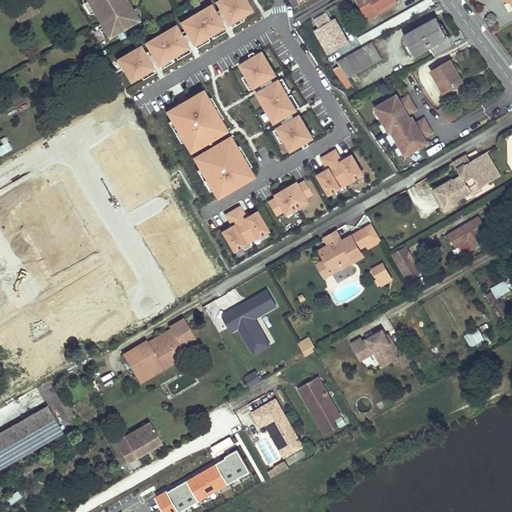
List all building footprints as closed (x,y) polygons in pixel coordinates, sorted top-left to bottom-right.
[(32,0),(24,0),(10,9),(18,22),(38,10),(32,0)] [(126,0),(87,0),(109,36),(137,20),(126,0)] [(179,19),(194,44),(226,25),(211,0),(179,19)] [(215,0),(229,25),(255,11),(248,0),(215,0)] [(358,0),(368,18),(379,13),(378,9),(393,0),(358,0)] [(397,2),(396,0),(393,0),(378,9),(379,13),(397,2)] [(314,30),(328,54),(350,42),(337,19),(331,22),(326,13),(312,21),(316,29),(314,30)] [(453,46),(436,17),(403,36),(415,57),(430,49),(434,57),(453,46)] [(144,37),(156,64),(190,50),(179,23),(144,37)] [(382,59),(372,42),(337,61),(348,78),(382,59)] [(117,53),(127,80),(154,70),(144,43),(117,53)] [(239,62),(253,88),(279,74),(264,48),(239,62)] [(462,82),(451,61),(431,72),(443,93),(462,82)] [(280,75),(255,90),(274,122),(299,108),(280,75)] [(215,197),(255,175),(206,85),(166,107),(215,197)] [(391,102),(377,110),(391,135),(393,134),(407,158),(421,149),(418,144),(433,135),(425,122),(410,130),(407,125),(405,126),(402,121),(417,113),(409,99),(394,108),(391,102)] [(290,151),(316,137),(302,111),(276,125),(290,151)] [(123,129),(35,180),(67,236),(155,185),(123,129)] [(0,155),(12,148),(6,138),(0,141),(0,155)] [(316,172),(328,195),(367,173),(354,150),(342,157),(337,146),(319,156),(326,167),(316,172)] [(485,153),(479,157),(490,176),(492,179),(498,175),(485,153)] [(490,176),(479,157),(467,163),(463,166),(464,168),(457,173),(459,176),(435,190),(445,207),(447,205),(450,209),(457,204),(455,201),(463,197),(460,192),(468,188),(476,183),(490,176)] [(467,163),(464,157),(452,164),(457,173),(464,168),(463,166),(467,163)] [(492,179),(490,176),(476,183),(478,187),(492,179)] [(305,178),(299,181),(307,195),(312,193),(305,178)] [(67,236),(35,180),(0,200),(0,275),(56,242),(67,236)] [(300,181),(266,193),(274,215),(308,203),(300,181)] [(478,187),(476,183),(468,188),(470,192),(472,195),(480,191),(478,187)] [(470,192),(468,188),(460,192),(463,197),(470,192)] [(434,189),(413,192),(416,215),(437,212),(434,189)] [(233,251),(270,229),(257,207),(246,213),(240,203),(223,213),(229,224),(220,229),(233,251)] [(482,212),(451,231),(459,244),(472,236),(476,244),(490,236),(485,229),(490,226),(482,212)] [(160,225),(156,218),(151,221),(155,228),(160,225)] [(386,237),(376,221),(342,240),(340,237),(328,244),(330,248),(321,253),(324,259),(332,273),(342,267),(340,264),(360,252),(386,237)] [(340,237),(336,230),(324,237),(328,244),(340,237)] [(0,275),(0,291),(64,255),(56,242),(0,275)] [(409,243),(395,251),(400,259),(414,251),(409,243)] [(330,248),(328,244),(319,250),(321,253),(330,248)] [(113,253),(112,251),(90,264),(91,266),(113,253)] [(414,251),(400,259),(405,269),(419,261),(414,251)] [(340,264),(342,267),(362,255),(360,252),(340,264)] [(121,266),(113,253),(91,266),(98,279),(121,266)] [(332,273),(324,259),(317,264),(325,278),(332,273)] [(393,270),(387,261),(377,266),(383,275),(393,270)] [(424,269),(419,261),(405,269),(410,277),(424,269)] [(396,275),(393,270),(383,275),(386,281),(396,275)] [(496,298),(510,289),(504,279),(489,288),(496,298)] [(226,315),(235,330),(242,326),(253,344),(260,346),(266,342),(268,335),(258,317),(276,306),(267,291),(248,302),(250,304),(246,307),(244,304),(226,315)] [(490,307),(498,318),(503,325),(508,321),(503,315),(495,304),(490,307)] [(35,350),(15,315),(12,317),(32,352),(35,350)] [(32,352),(12,317),(0,324),(0,352),(8,366),(14,362),(24,380),(45,368),(35,350),(32,352)] [(198,337),(187,317),(172,326),(173,327),(175,331),(152,344),(149,339),(125,352),(142,381),(189,355),(183,345),(198,337)] [(417,361),(409,347),(400,352),(396,346),(385,326),(356,342),(354,338),(344,344),(355,362),(368,355),(376,369),(396,357),(399,362),(404,359),(408,366),(417,361)] [(175,331),(173,327),(149,339),(152,344),(175,331)] [(464,335),(469,346),(484,340),(479,329),(464,335)] [(273,344),(268,335),(266,342),(260,346),(253,344),(258,353),(273,344)] [(309,336),(298,343),(300,347),(311,340),(309,336)] [(311,340),(300,347),(305,355),(316,349),(311,340)] [(331,340),(322,345),(326,353),(335,348),(331,340)] [(409,347),(405,341),(396,346),(400,352),(409,347)] [(24,380),(14,362),(8,366),(18,384),(24,380)] [(257,371),(246,377),(251,387),(262,380),(257,371)] [(303,385),(316,408),(320,406),(310,390),(327,380),(324,374),(303,385)] [(330,432),(343,424),(339,417),(346,413),(327,380),(310,390),(320,406),(316,408),(330,432)] [(282,396),(258,410),(266,423),(270,421),(273,419),(287,445),(304,436),(282,396)] [(0,468),(63,432),(48,406),(0,433),(0,468)] [(309,444),(304,436),(287,445),(273,419),(270,421),(290,455),(309,444)] [(152,421),(117,441),(128,461),(163,441),(152,421)] [(291,458),(281,463),(282,464),(285,470),(295,464),(291,458)] [(277,474),(285,470),(282,464),(274,469),(277,474)]
